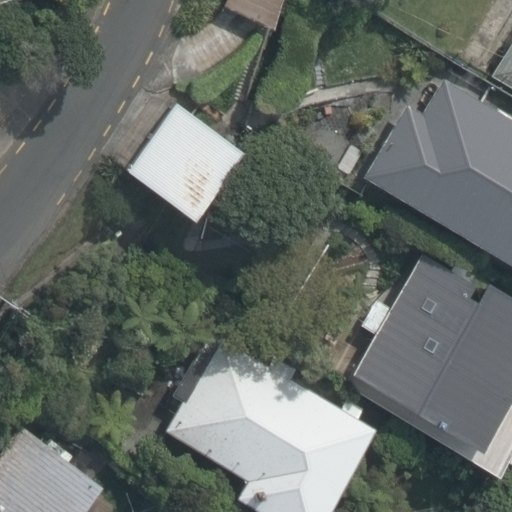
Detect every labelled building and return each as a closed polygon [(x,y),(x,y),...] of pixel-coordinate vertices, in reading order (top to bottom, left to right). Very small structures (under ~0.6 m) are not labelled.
[(511,29),(483,81),(511,98),(511,29)] [(511,125),(419,68),(359,180),(511,274),(511,125)] [(172,100),(129,170),(194,213),(238,148),(172,100)] [(511,377),(511,296),(424,246),(351,371),(469,449),(511,377)] [(309,511),(368,415),(216,322),(160,424),(240,470),(227,486),(267,511),(309,511)] [(155,434),(118,393),(84,423),(120,464),(155,434)] [(70,511),(98,475),(18,417),(0,442),(0,511),(70,511)]
